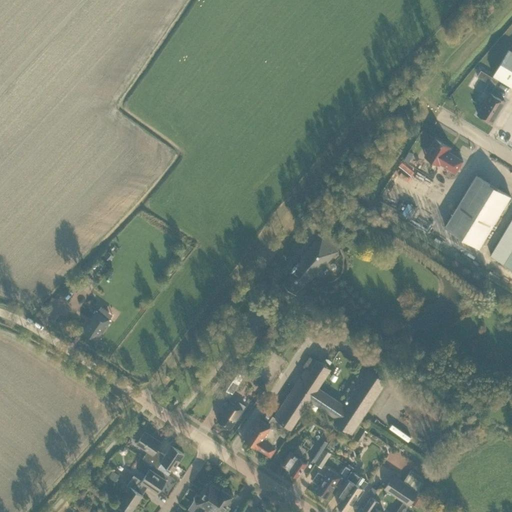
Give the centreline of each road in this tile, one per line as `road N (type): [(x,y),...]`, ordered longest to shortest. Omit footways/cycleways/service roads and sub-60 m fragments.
road 1 (track): [(141,398),(290,201),(363,124),(417,92)]
road 2 (unclassified): [(210,445),(0,312)]
road 3 (unclassified): [(310,511),(210,445)]
